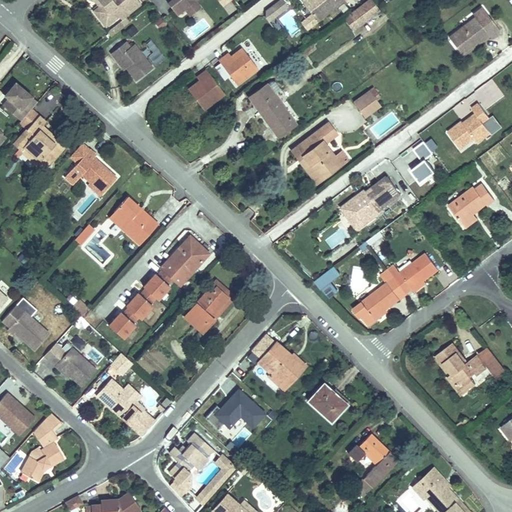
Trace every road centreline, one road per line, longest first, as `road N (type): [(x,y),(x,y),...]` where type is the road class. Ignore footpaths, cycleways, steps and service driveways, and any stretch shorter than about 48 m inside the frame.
road 1 (residential): [(294,285),(122,121)]
road 2 (residential): [(294,285),(137,451)]
road 3 (residential): [(511,507),(367,359)]
road 4 (residential): [(268,0),(122,121)]
road 5 (residential): [(107,464),(95,441),(0,352)]
road 6 (residential): [(122,121),(8,21)]
